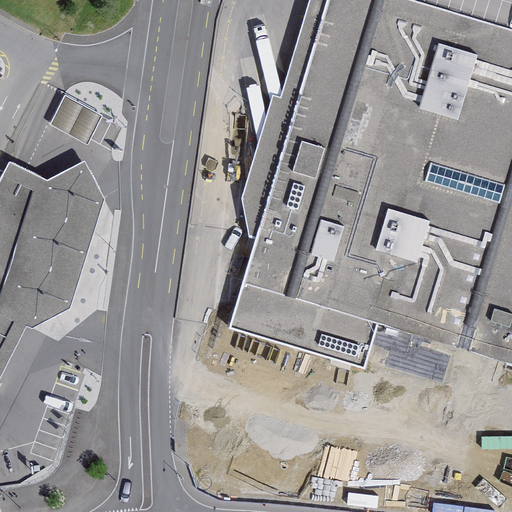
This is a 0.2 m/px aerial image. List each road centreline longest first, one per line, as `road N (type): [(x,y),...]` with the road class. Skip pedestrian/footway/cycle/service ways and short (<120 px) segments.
road 1 (residential): [(160,511),(152,348),(201,0)]
road 2 (residential): [(166,0),(119,344),(116,511)]
